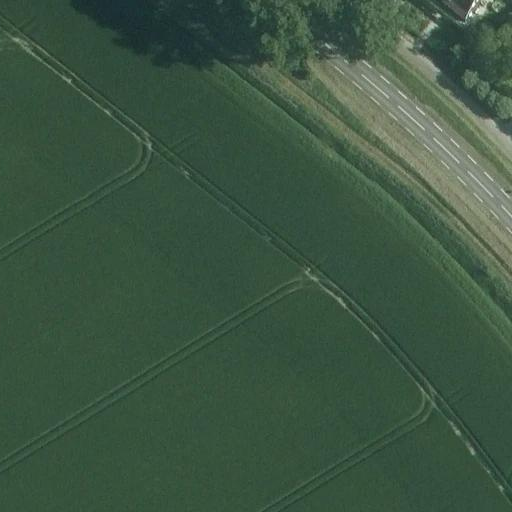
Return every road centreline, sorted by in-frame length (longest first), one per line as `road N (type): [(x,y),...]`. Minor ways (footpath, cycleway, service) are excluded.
road 1 (secondary): [(511,216),(384,92),(268,0)]
road 2 (unclassified): [(511,160),(346,0)]
